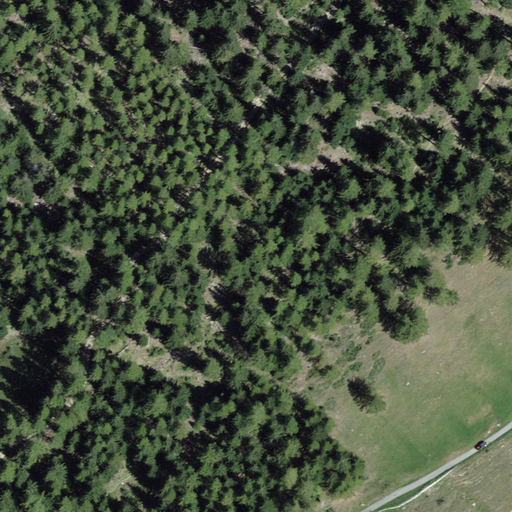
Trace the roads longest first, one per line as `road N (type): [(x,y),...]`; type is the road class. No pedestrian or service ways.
road 1 (track): [(0,467),(28,434),(77,404),(87,388),(90,341),(122,299),(138,255),(170,227),(192,187),(221,165),(336,0)]
road 2 (track): [(511,422),(362,511)]
